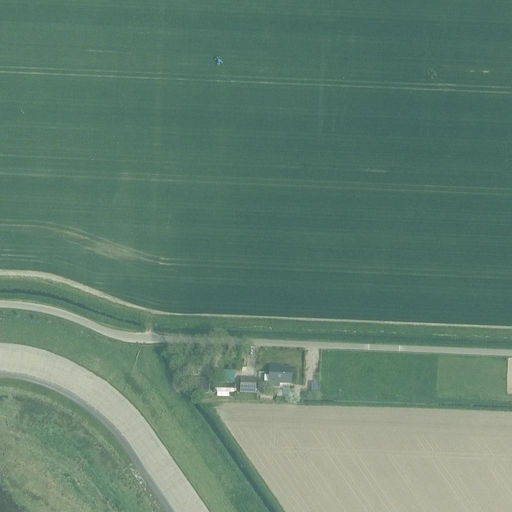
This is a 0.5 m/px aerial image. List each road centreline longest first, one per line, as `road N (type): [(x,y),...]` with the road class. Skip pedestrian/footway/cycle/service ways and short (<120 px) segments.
road 1 (unclassified): [(511,353),(128,338),(55,311),(0,304)]
road 2 (unclassified): [(0,374),(40,382),(84,405),(120,440),(169,511)]
